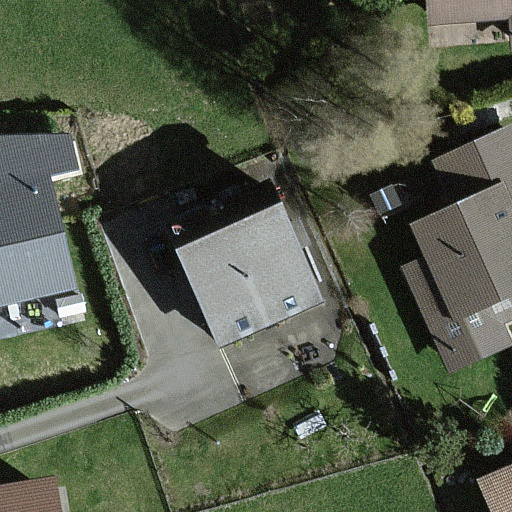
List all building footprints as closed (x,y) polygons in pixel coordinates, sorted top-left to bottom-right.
[(511,49),(511,0),(425,0),(427,22),(509,16),(511,49)] [(511,127),(432,164),(451,205),(403,227),(419,261),(399,270),(444,368),(500,342),(493,327),(511,318),(511,212),(506,200),(511,197),(511,127)] [(70,170),(65,145),(0,142),(0,301),(58,290),(35,177),(70,170)] [(280,210),(185,254),(223,336),(318,293),(280,210)] [(511,511),(511,470),(478,485),(489,511),(511,511)] [(50,511),(46,486),(0,493),(0,511),(50,511)]
